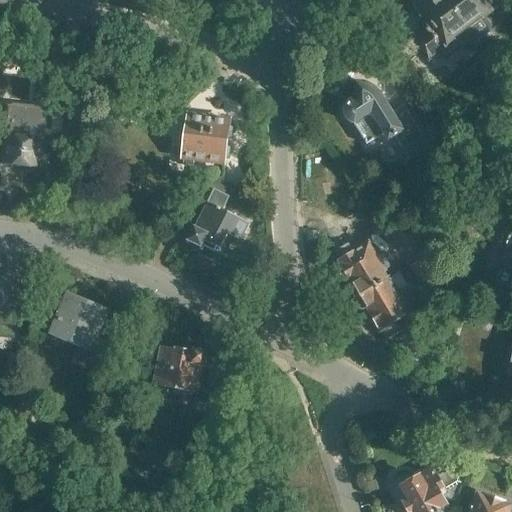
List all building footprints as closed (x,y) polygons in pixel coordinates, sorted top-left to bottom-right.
[(470,29),(447,0),(425,0),(425,1),(427,4),(420,10),(427,19),(422,22),(428,30),(415,40),(430,60),(437,54),(442,60),(447,61),(460,51),(461,45),(457,39),(470,29)] [(447,0),(470,29),(478,40),(488,32),(487,26),(482,20),(508,0),(447,0)] [(38,93),(50,94),(53,71),(41,69),(38,93)] [(141,84),(154,88),(156,79),(144,75),(141,84)] [(400,101),(389,107),(381,94),(375,88),(366,83),(355,81),(357,100),(352,101),(349,102),(345,105),(344,108),(344,112),(345,116),(348,118),(354,122),(367,143),(383,134),(388,142),(396,137),(402,146),(413,139),(416,145),(431,135),(421,120),(427,117),(415,99),(403,106),(400,101)] [(183,158),(184,158),(183,165),(194,167),(195,159),(224,163),(225,159),(229,157),(230,149),(226,146),(227,139),(232,137),(233,129),(229,126),(229,122),(188,117),(183,158)] [(2,164),(52,169),(54,150),(43,149),(45,139),(5,135),(2,164)] [(180,204),(191,210),(196,200),(197,200),(207,181),(194,174),(185,194),(180,204)] [(215,190),(226,196),(231,186),(212,177),(208,186),(215,190)] [(226,196),(215,190),(196,229),(195,228),(188,242),(201,249),(203,246),(222,256),(231,237),(240,241),(248,224),(219,210),(226,196)] [(191,210),(180,204),(166,232),(177,237),(191,210)] [(395,239),(404,253),(416,246),(405,226),(375,220),(371,232),(395,239)] [(349,295),(353,302),(390,280),(369,244),(354,253),(348,244),(336,252),(341,261),(339,262),(354,286),(350,288),(349,295)] [(421,279),(424,283),(431,278),(419,260),(408,268),(417,281),(421,279)] [(0,336),(14,338),(19,281),(0,279),(0,336)] [(390,280),(353,302),(357,309),(364,311),(367,309),(381,332),(384,331),(389,339),(402,332),(396,323),(411,314),(409,311),(423,302),(412,284),(398,292),(390,280)] [(82,368),(101,376),(112,349),(95,342),(107,312),(70,296),(53,337),(88,352),(82,368)] [(205,368),(206,369),(210,353),(194,350),(194,352),(176,349),(176,351),(162,348),(154,386),(200,395),(205,368)] [(201,401),(197,420),(209,422),(213,404),(201,401)] [(449,509),(443,499),(456,502),(460,483),(459,482),(460,478),(439,473),(435,468),(430,472),(429,470),(418,476),(418,478),(404,487),(410,499),(402,504),(406,511),(447,511),(448,510),(449,509)] [(471,511),(510,511),(511,508),(511,505),(478,494),(471,511)]
